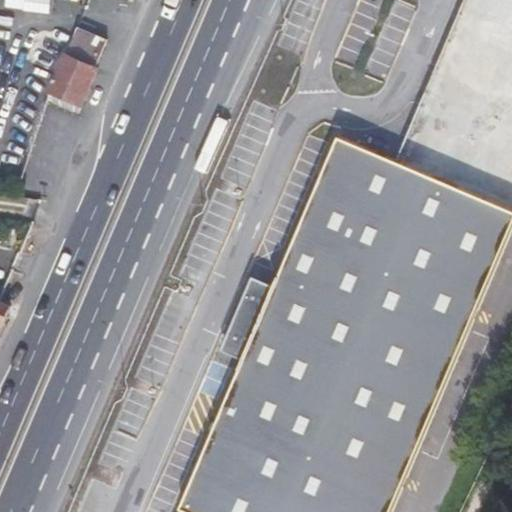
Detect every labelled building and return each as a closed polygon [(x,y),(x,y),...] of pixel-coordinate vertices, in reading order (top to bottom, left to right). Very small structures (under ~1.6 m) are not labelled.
[(51,0),(26,0),(25,11),(50,13),(51,0)] [(511,0),(465,0),(395,163),(511,209),(511,0)] [(86,103),(102,66),(101,64),(110,41),(93,34),(79,29),(53,89),(86,103)] [(263,325),(183,511),(394,511),(511,237),(511,212),(395,163),(342,140),(263,325)] [(12,304),(1,299),(0,298),(0,322),(4,324),(12,304)]
